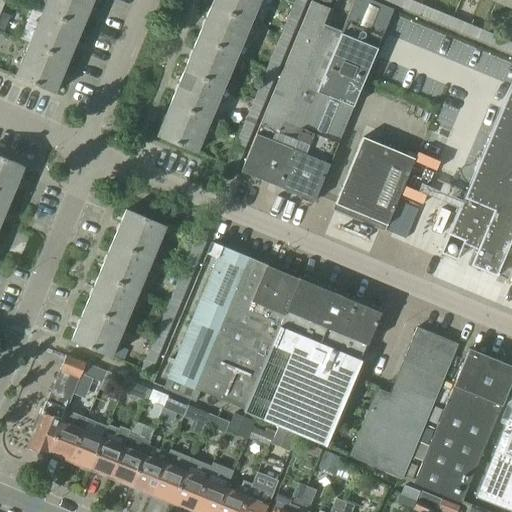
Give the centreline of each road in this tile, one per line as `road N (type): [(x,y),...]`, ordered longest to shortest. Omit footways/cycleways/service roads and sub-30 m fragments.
road 1 (residential): [(511,334),(86,154)]
road 2 (residential): [(0,377),(86,154)]
road 3 (residential): [(86,154),(143,0)]
